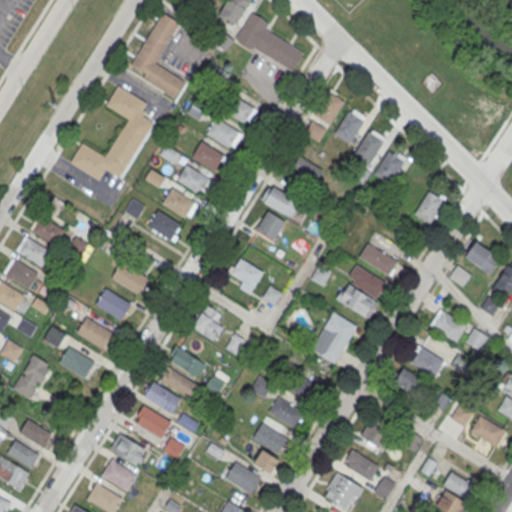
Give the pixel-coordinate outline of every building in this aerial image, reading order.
[(226,0),(218,17),(235,26),(249,0),(226,0)] [(179,22),(155,62),(184,81),(174,97),(142,77),(145,73),(130,63),(162,12),(179,22)] [(302,51),(265,28),(269,22),(252,12),(236,38),(289,72),(302,51)] [(118,84),(117,85),(106,104),(128,118),(105,156),(82,142),(70,161),(98,179),(105,169),(119,177),(153,122),(142,115),(145,111),(142,109),(147,102),(118,84)] [(243,123),(254,107),(230,92),(219,107),(243,123)] [(328,92),(343,102),(329,125),(313,115),(328,92)] [(348,111),(364,122),(349,144),(334,134),(348,111)] [(228,147),(230,144),(234,146),(242,133),(216,117),(205,133),(228,147)] [(368,132),(384,142),(369,165),(354,154),(368,132)] [(214,170),(224,154),(200,139),(190,155),(214,170)] [(165,145),(180,154),(173,164),(159,155),(165,145)] [(388,151),(404,161),(389,184),(373,174),(388,151)] [(321,171),(299,155),(287,171),(310,187),(321,171)] [(199,193),(209,177),(185,162),(174,178),(199,193)] [(150,169),(164,178),(158,188),(144,180),(150,169)] [(260,201),(290,218),(299,201),(270,184),(260,201)] [(184,217),(195,201),(171,186),(160,202),(184,217)] [(429,191),(444,201),(430,224),(414,214),(429,191)] [(132,198),(144,207),(137,219),(124,211),(132,198)] [(171,240),(181,224),(157,209),(147,225),(171,240)] [(255,230),(273,240),(285,221),(267,210),(255,230)] [(31,230),(41,215),(64,229),(55,245),(31,230)] [(17,251),(27,236),(51,251),(41,266),(17,251)] [(464,257),(489,274),(500,259),(475,241),(464,257)] [(358,256),(367,242),(397,260),(393,267),(395,268),(391,276),(388,274),(388,275),(358,256)] [(4,274),(14,258),(38,273),(28,288),(4,274)] [(230,275),(253,289),(263,271),(240,258),(230,275)] [(136,292),(146,277),(122,261),(112,277),(136,292)] [(356,265),(386,283),(384,286),(386,287),(382,294),(380,293),(376,298),(352,284),(354,281),(348,277),(356,265)] [(461,287),(471,275),(457,265),(448,276),(461,287)] [(511,267),(508,265),(492,291),(505,299),(511,287),(511,267)] [(311,279),(324,285),(329,273),(316,267),(311,279)] [(0,301),(0,281),(1,280),(24,295),(14,310),(0,301)] [(377,303),(346,283),(336,299),(367,319),(377,303)] [(274,304),(281,293),(270,286),(263,297),(274,304)] [(120,319),(130,303),(107,288),(96,304),(120,319)] [(480,308),(492,315),(500,303),(488,295),(480,308)] [(190,328),(214,342),(223,327),(212,321),(217,312),(204,304),(190,328)] [(0,330),(0,309),(11,316),(1,331),(0,330)] [(467,326),(439,309),(429,326),(456,343),(467,326)] [(356,325),(334,363),(310,348),(333,311),(356,325)] [(101,347),(112,332),(88,316),(77,332),(101,347)] [(22,319),(36,327),(30,338),(16,329),(22,319)] [(51,326),(65,335),(57,348),(43,339),(51,326)] [(480,352),(489,337),(473,328),(465,342),(480,352)] [(225,347),(234,354),(243,341),(233,334),(225,347)] [(0,351),(7,340),(22,349),(14,362),(0,353),(0,351)] [(444,361),(417,345),(414,351),(417,353),(411,363),(434,377),(444,361)] [(83,377),(93,361),(70,346),(59,362),(83,377)] [(198,379),(206,365),(175,348),(167,362),(198,379)] [(471,362),(458,353),(450,366),(463,375),(471,362)] [(50,364),(32,354),(13,389),(31,399),(50,364)] [(426,382),(403,367),(394,381),(417,396),(426,382)] [(197,386),(167,368),(159,382),(189,399),(197,386)] [(285,383),(309,403),(321,389),(298,368),(285,383)] [(511,374),(509,373),(499,390),(511,397),(511,374)] [(271,382),(258,377),(252,391),(266,396),(271,382)] [(180,397),(171,412),(144,396),(153,380),(180,397)] [(210,389),(217,392),(220,383),(213,380),(210,389)] [(511,380),(511,381),(511,391),(511,398),(501,398),(501,414),(511,414),(511,380)] [(446,405),(444,391),(428,393),(430,407),(446,405)] [(268,411),(278,395),(303,411),(294,428),(268,411)] [(450,419),(464,426),(473,410),(459,402),(450,419)] [(143,404),(171,421),(161,437),(136,422),(139,417),(135,415),(143,404)] [(0,412),(13,420),(6,430),(0,426),(0,412)] [(505,432),(479,416),(469,432),(495,448),(505,432)] [(391,428),(370,417),(359,437),(381,448),(391,428)] [(27,420),(50,435),(42,449),(18,434),(27,420)] [(253,437),(262,422),(286,437),(277,453),(253,437)] [(119,434),(145,450),(135,466),(109,450),(119,434)] [(176,458),(184,447),(170,438),(163,449),(176,458)] [(15,440),(38,455),(29,469),(6,454),(15,440)] [(262,448),(279,459),(270,472),(253,462),(262,448)] [(351,448),(344,460),(348,462),(346,466),(369,479),(379,465),(351,448)] [(0,456),(28,474),(18,490),(0,478),(0,456)] [(101,474),(111,458),(137,474),(127,490),(101,474)] [(429,476),(436,463),(427,458),(420,471),(429,476)] [(235,461),(261,477),(251,493),(225,477),(235,461)] [(336,471),(325,488),(328,490),(325,496),(345,508),(353,495),(357,497),(363,488),(336,471)] [(474,485),(449,472),(442,487),(466,500),(474,485)] [(383,475),(373,492),(385,499),(396,482),(383,475)] [(110,511),(87,497),(96,482),(122,497),(112,511),(110,511)] [(442,511),(461,511),(466,504),(443,491),(434,507),(442,511)] [(0,511),(0,497),(10,504),(6,511),(3,510),(1,511),(0,511)] [(410,511),(425,511),(430,505),(417,499),(410,511)] [(220,511),(228,500),(246,511),(220,511)]
